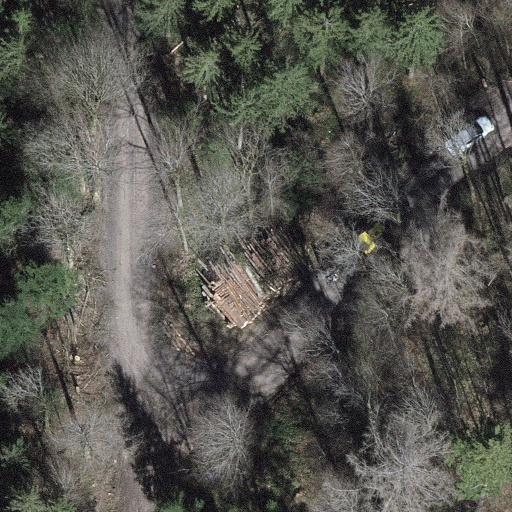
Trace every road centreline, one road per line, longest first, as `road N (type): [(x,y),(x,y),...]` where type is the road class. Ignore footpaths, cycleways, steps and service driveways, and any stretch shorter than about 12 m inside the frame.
road 1 (track): [(511,118),(312,281),(253,392),(148,408)]
road 2 (track): [(148,408),(95,0)]
